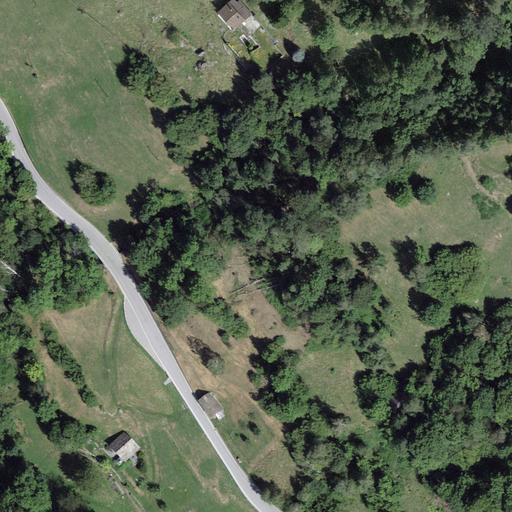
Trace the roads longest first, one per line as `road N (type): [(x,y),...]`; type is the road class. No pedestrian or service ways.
road 1 (tertiary): [(269,511),(189,399),(112,260),(38,188),(0,111)]
road 2 (track): [(340,0),(371,15),(432,13),(460,22),(511,7)]
road 3 (track): [(511,42),(482,135),(481,161),(503,179)]
